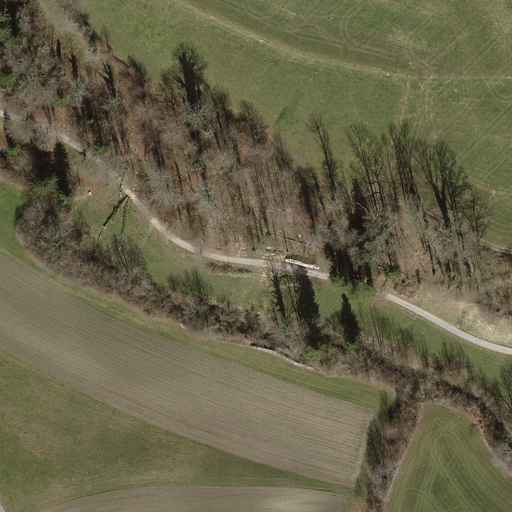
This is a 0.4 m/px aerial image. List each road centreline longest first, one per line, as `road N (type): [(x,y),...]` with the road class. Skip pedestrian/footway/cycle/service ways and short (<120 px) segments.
road 1 (track): [(511,352),(354,285),(186,248),(95,156),(0,112)]
road 2 (track): [(511,251),(423,207),(381,198)]
